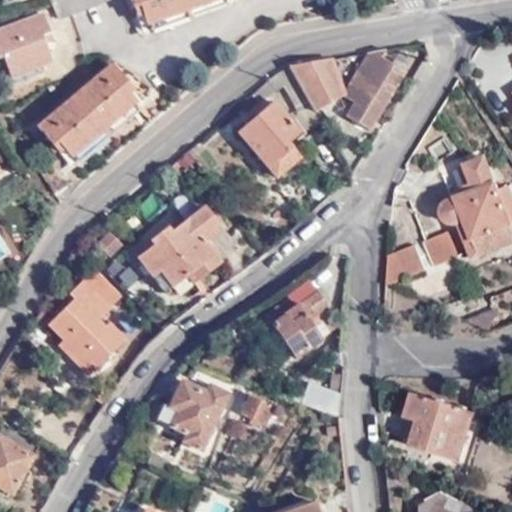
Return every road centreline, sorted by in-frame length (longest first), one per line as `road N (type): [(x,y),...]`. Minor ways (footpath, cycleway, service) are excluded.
road 1 (residential): [(0,326),(70,223),(276,46),(439,21)]
road 2 (residential): [(64,511),(133,388),(183,329),(366,187)]
road 3 (residential): [(366,187),(360,358),(375,511)]
road 4 (unknown): [(361,339),(471,347),(511,340)]
road 5 (residential): [(449,77),(366,187)]
